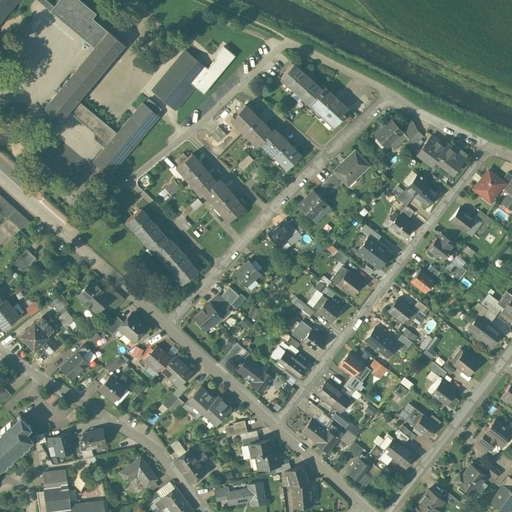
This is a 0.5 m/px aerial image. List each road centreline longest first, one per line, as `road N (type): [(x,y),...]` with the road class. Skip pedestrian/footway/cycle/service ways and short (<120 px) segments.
road 1 (residential): [(165,324),(269,210),(390,97),(488,147)]
road 2 (residential): [(275,425),(488,147)]
road 3 (residential): [(0,353),(153,447),(204,511)]
road 4 (residential): [(511,356),(388,511)]
road 5 (residential): [(275,425),(165,324)]
road 6 (residential): [(165,324),(67,238)]
road 7 (residential): [(367,510),(275,425)]
